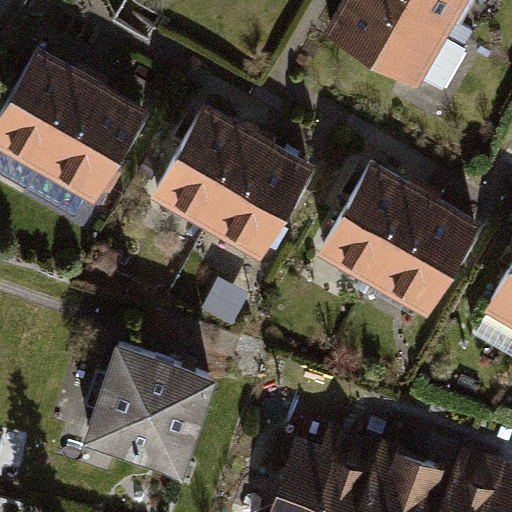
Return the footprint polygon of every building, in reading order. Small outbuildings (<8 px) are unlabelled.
[(390,0),(353,0),(332,36),(415,85),(446,32),(390,0)] [(390,0),(446,32),(464,0),(390,0)] [(0,116),(0,132),(46,159),(94,75),(42,45),(0,116)] [(46,159),(98,189),(147,106),(94,75),(46,159)] [(157,183),(210,214),(258,131),(205,100),(157,183)] [(210,214),(262,244),(311,161),(258,131),(210,214)] [(323,241),(376,271),(424,188),(372,158),(323,241)] [(376,271),(428,302),(477,219),(424,188),(376,271)] [(511,258),(489,298),(511,310),(511,258)] [(120,338),(86,430),(178,464),(212,372),(120,338)] [(314,413),(272,511),(511,511),(511,470),(462,450),(453,471),(314,413)]
